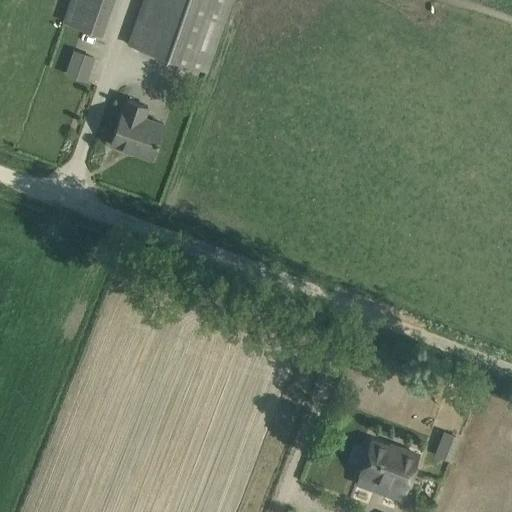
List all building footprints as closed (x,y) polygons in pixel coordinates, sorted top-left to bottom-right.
[(113,0),(70,0),(63,22),(101,35),(113,0)] [(142,0),(128,44),(207,71),(231,0),(142,0)] [(80,77),(89,51),(77,47),(68,72),(80,77)] [(110,144),(152,159),(164,124),(144,117),(148,106),(127,99),(123,110),(122,110),(110,144)] [(450,458),(457,434),(444,430),(437,454),(450,458)] [(368,450),(356,482),(401,500),(419,455),(373,437),(371,444),(368,450)]
